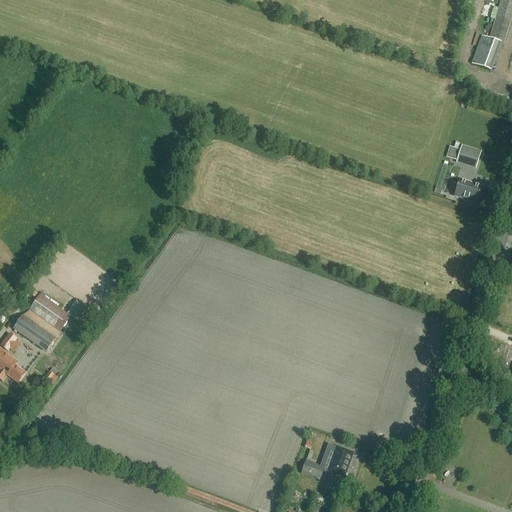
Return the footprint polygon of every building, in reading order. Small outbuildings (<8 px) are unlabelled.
[(500,0),(489,40),(503,45),(511,16),(511,1),(506,0),(500,0)] [(481,152),(461,146),(457,162),(476,168),(481,152)] [(454,161),(457,150),(450,147),(446,158),(454,161)] [(482,188),(460,181),(454,198),(477,205),(482,188)] [(40,295),(25,317),(56,340),(72,318),(40,295)] [(83,305),(74,319),(83,326),(93,312),(83,305)] [(23,316),(13,330),(46,353),(56,340),(23,316)] [(17,340),(9,334),(0,346),(8,352),(17,340)] [(0,380),(2,382),(8,375),(18,384),(25,374),(15,367),(17,363),(0,350),(0,380)] [(24,415),(31,405),(24,400),(17,410),(24,415)] [(310,450),(316,436),(310,434),(305,448),(310,450)] [(306,460),(301,474),(320,481),(324,471),(344,478),(353,454),(337,448),(330,466),(321,463),(320,466),(306,460)]
